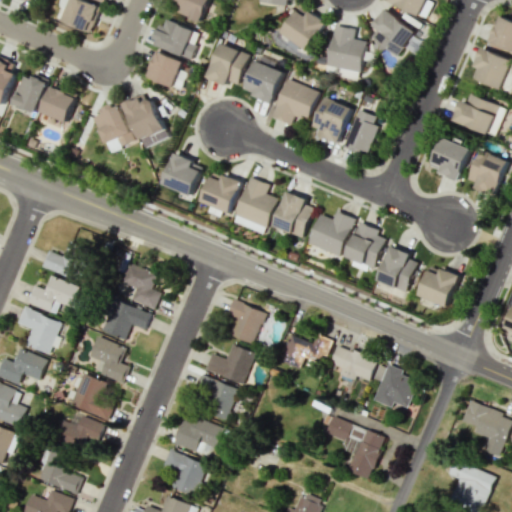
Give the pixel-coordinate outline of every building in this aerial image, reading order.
[(100,3),(84,0),(70,0),(65,24),(94,30),(100,3)] [(175,0),(172,9),(202,21),(210,0),(175,0)] [(389,0),(389,1),(420,15),(427,0),(389,0)] [(311,50),(328,21),(310,11),(308,14),(298,8),(284,34),(311,50)] [(372,37),(399,56),(417,30),(387,8),(375,26),(378,28),(372,37)] [(511,50),(511,20),(500,16),(491,44),(511,50)] [(155,44),(191,58),(202,33),(165,18),(155,44)] [(357,28),(335,25),(328,73),(361,78),(367,40),(355,38),(357,28)] [(240,84),(251,53),(222,43),(209,78),(228,85),(230,80),(240,84)] [(502,89),(511,62),(511,58),(482,48),(475,66),(481,68),(476,79),(502,89)] [(185,62),(158,50),(147,75),(174,87),(185,62)] [(12,71),(15,62),(0,56),(0,102),(4,104),(17,73),(12,71)] [(286,71),(257,60),(246,92),(275,102),(286,71)] [(25,75),(13,103),(36,112),(50,79),(35,72),(32,78),(25,75)] [(310,119),(321,91),(288,79),(274,117),(293,124),(297,114),(310,119)] [(42,112),(68,122),(78,95),(52,85),(42,112)] [(154,98),(146,101),(144,94),(126,101),(142,147),(169,138),(154,98)] [(506,105),(470,95),(468,101),(461,99),(455,122),(498,135),(506,105)] [(320,135),(341,142),(353,107),(324,97),(314,126),(322,129),(320,135)] [(94,112),(109,151),(135,141),(120,102),(94,112)] [(370,153),(380,125),(375,124),(378,115),(360,109),(346,147),(361,152),(362,150),(370,153)] [(431,168),(460,179),(472,148),(443,137),(431,168)] [(510,161),(481,150),(469,179),(477,182),(475,187),(496,196),(510,161)] [(205,165),(176,154),(164,184),(193,195),(205,165)] [(244,181),(224,174),(223,177),(213,173),(202,201),(231,213),(244,181)] [(267,233),(278,197),(267,193),(271,183),(249,176),(235,223),(267,233)] [(303,237),(317,204),(288,192),(274,225),(303,237)] [(356,217),(337,211),(334,218),(320,213),(309,245),(343,256),(356,217)] [(348,257),(355,259),(353,264),(376,271),(386,237),(379,235),(381,228),(359,221),(348,257)] [(42,267),(81,281),(92,249),(69,241),(64,255),(48,250),(42,267)] [(407,292),(419,262),(411,258),(413,253),(393,245),(378,280),(407,292)] [(122,283),(136,287),(132,300),(156,308),(161,291),(153,289),(158,272),(129,263),(122,283)] [(420,295),(449,306),(461,274),(441,267),(440,270),(431,267),(420,295)] [(29,303),(57,313),(60,303),(72,307),(79,285),(50,275),(46,289),(35,285),(29,303)] [(254,343),(266,312),(234,299),(228,314),(236,317),(230,334),(254,343)] [(105,331),(126,339),(132,324),(146,329),(152,313),(117,300),(105,331)] [(32,328),(26,344),(50,353),(62,321),(24,307),(18,323),(32,328)] [(280,361),(300,369),(305,357),(323,364),(332,340),(317,334),(314,343),(291,334),(280,361)] [(91,356),(101,360),(96,371),(124,382),(130,366),(121,362),(127,347),(98,336),(91,356)] [(243,384),(255,353),(232,344),(226,358),(212,353),(205,369),(243,384)] [(337,344),(330,363),(342,368),(339,374),(354,380),(356,375),(369,380),(377,359),(337,344)] [(0,371),(0,376),(20,384),(24,374),(41,380),(48,359),(21,349),(16,363),(5,359),(0,371)] [(379,362),(373,378),(380,381),(373,400),(391,406),(393,402),(408,407),(417,380),(402,375),(404,370),(379,362)] [(108,420),(114,407),(101,401),(109,383),(85,372),(71,404),(108,420)] [(205,412),(227,419),(238,386),(202,375),(195,397),(209,401),(205,412)] [(0,418),(19,427),(29,407),(24,405),(28,394),(0,380),(0,418)] [(484,451),(501,456),(511,420),(511,414),(469,401),(463,421),(477,426),(475,432),(489,436),(484,451)] [(99,441),(105,425),(75,413),(71,422),(64,419),(56,438),(83,449),(88,436),(99,441)] [(183,419),(174,443),(207,456),(211,445),(216,447),(224,427),(197,416),(194,424),(183,419)] [(326,433),(345,439),(342,449),(353,452),(348,471),(371,478),(385,434),(331,417),(326,433)] [(0,460),(3,462),(15,431),(0,425),(0,460)] [(42,482),(79,491),(83,476),(69,473),(73,453),(50,448),(42,482)] [(207,464),(170,449),(164,464),(179,470),(172,486),(194,495),(207,464)] [(474,511),(482,511),(497,476),(456,460),(450,474),(460,478),(450,503),(474,511)] [(25,511),(57,511),(58,511),(61,511),(69,511),(75,498),(52,489),(48,499),(32,493),(25,511)] [(296,510),(288,507),(285,511),(317,511),(323,498),(303,491),(296,510)] [(144,511),(187,511),(190,504),(167,495),(161,510),(147,505),(144,511)]
